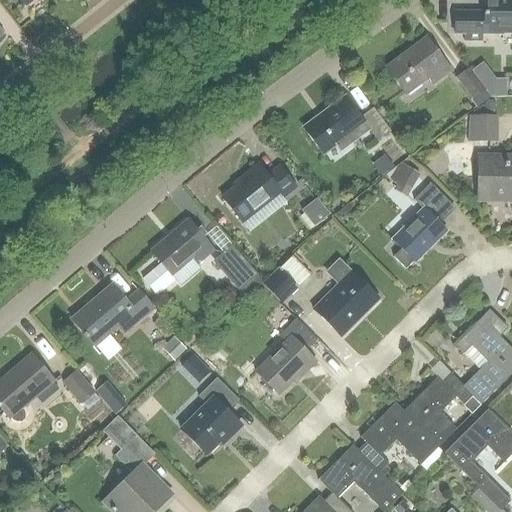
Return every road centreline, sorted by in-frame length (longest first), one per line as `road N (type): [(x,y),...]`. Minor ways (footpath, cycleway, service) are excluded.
road 1 (residential): [(0,323),(114,223),(404,0)]
road 2 (residential): [(223,511),(460,276),(511,259)]
road 3 (residential): [(0,93),(119,0)]
